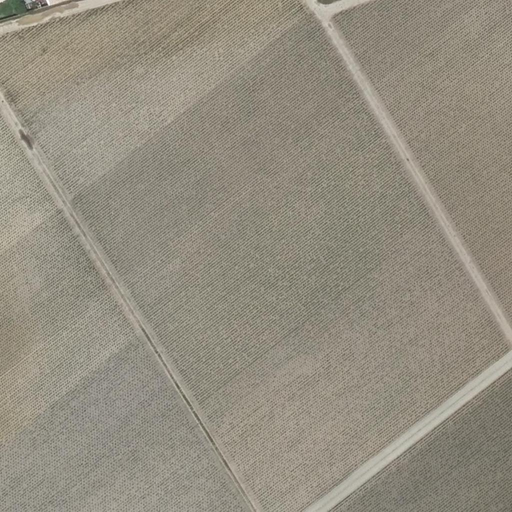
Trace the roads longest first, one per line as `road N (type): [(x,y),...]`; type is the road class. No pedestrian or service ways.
road 1 (track): [(0,98),(255,511)]
road 2 (track): [(316,11),(511,341)]
